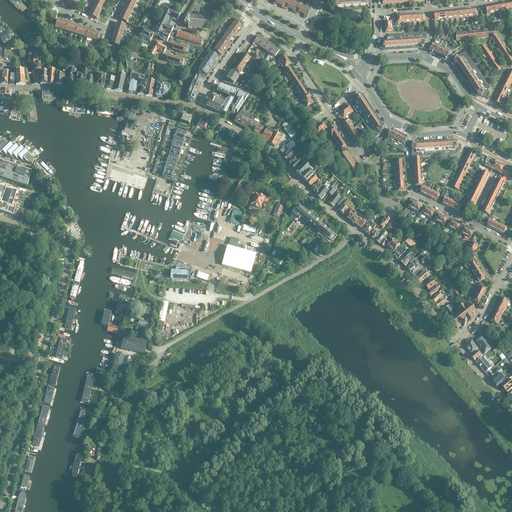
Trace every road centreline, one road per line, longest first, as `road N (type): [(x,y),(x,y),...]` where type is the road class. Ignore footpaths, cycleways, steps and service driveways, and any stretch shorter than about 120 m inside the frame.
road 1 (residential): [(469,333),(453,336),(420,287),(316,200),(275,154),(198,108)]
road 2 (residential): [(3,511),(68,252),(56,235),(0,218)]
road 3 (residential): [(153,100),(0,86)]
road 4 (residential): [(472,224),(414,193),(414,133)]
